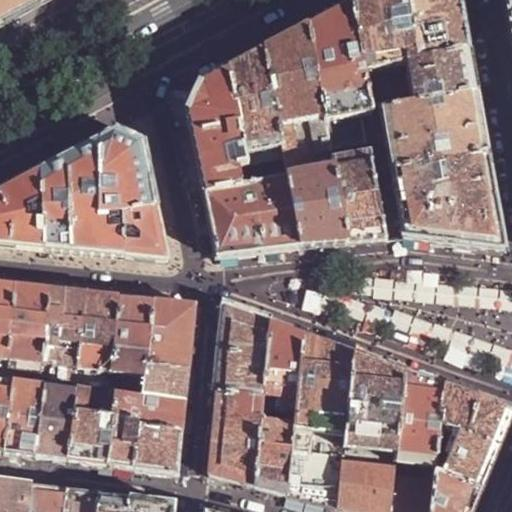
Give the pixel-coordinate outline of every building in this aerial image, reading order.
[(0,0),(0,25),(3,23),(17,16),(47,0),(0,0)] [(361,0),(350,6),(362,75),(403,68),(417,66),(416,65),(402,0),(361,0)] [(402,0),(416,65),(467,56),(462,28),(457,0),(402,0)] [(511,0),(503,0),(507,20),(511,19),(511,0)] [(324,20),(305,30),(322,123),(323,125),(361,118),(369,116),(362,75),(350,6),(324,20)] [(289,39),(261,54),(276,132),(291,129),(307,126),(322,123),(305,30),(289,39)] [(241,65),(225,73),(242,158),(280,150),(279,147),(276,132),(261,54),(241,65)] [(472,81),(467,56),(416,65),(417,66),(403,68),(411,108),(474,97),(472,81)] [(403,68),(362,75),(369,116),(380,114),(411,108),(403,68)] [(225,73),(197,87),(191,101),(185,115),(196,162),(203,197),(239,191),(239,189),(235,172),(244,170),(242,158),(225,73)] [(479,123),(474,97),(411,108),(380,114),(391,175),(485,157),(479,123)] [(361,118),(323,125),(325,138),(328,152),(366,145),(361,118)] [(323,125),(322,123),(307,126),(310,141),(325,138),(323,125)] [(310,141),(307,126),(291,129),(294,144),(300,177),(331,171),(330,164),(328,155),(313,158),(310,141)] [(291,129),(276,132),(279,147),(294,144),(291,129)] [(120,216),(154,211),(146,171),(141,146),(127,140),(114,133),(95,143),(98,217),(120,216)] [(325,138),(310,141),(313,158),(328,155),(328,152),(325,138)] [(95,143),(65,158),(70,255),(99,258),(122,260),(120,216),(98,217),(95,143)] [(286,180),(300,177),(294,144),(279,147),(280,150),(282,163),(286,180)] [(366,245),(386,243),(369,156),(366,145),(328,152),(328,155),(330,164),(331,171),(346,247),(366,245)] [(280,150),(242,158),(244,170),(245,170),(282,163),(280,150)] [(391,175),(403,242),(503,254),(493,201),(485,157),(391,175)] [(65,158),(38,173),(42,252),(70,255),(65,158)] [(282,163),(245,170),(249,187),(286,180),(282,163)] [(244,170),(235,172),(239,189),(249,187),(245,170),(244,170)] [(316,250),(346,247),(331,171),(300,177),(286,180),(299,252),(316,250)] [(7,190),(0,193),(0,247),(42,252),(38,173),(7,190)] [(260,256),(299,252),(286,180),(249,187),(239,189),(239,191),(203,197),(216,260),(260,256)] [(154,211),(120,216),(122,260),(166,264),(159,232),(154,211)] [(0,287),(0,360),(6,361),(15,289),(0,287)] [(29,290),(15,289),(6,361),(40,365),(49,292),(29,290)] [(62,294),(49,292),(40,365),(75,370),(84,296),(62,294)] [(97,297),(84,296),(75,370),(112,374),(112,373),(110,372),(118,300),(97,297)] [(132,301),(118,300),(110,372),(112,373),(144,377),(145,367),(153,303),(132,301)] [(175,306),(153,303),(145,367),(188,372),(190,350),(195,308),(175,306)] [(216,396),(262,400),(262,399),(269,328),(224,312),(216,396)] [(284,333),(269,328),(262,399),(276,400),(295,402),(301,339),(284,333)] [(293,428),(293,432),(344,439),(353,357),(301,339),(295,402),(295,407),(294,415),(293,428)] [(403,375),(353,357),(344,439),(343,450),(394,456),(403,375)] [(40,365),(6,361),(5,372),(13,373),(39,376),(40,365)] [(75,370),(40,365),(39,376),(46,377),(74,380),(75,370)] [(186,385),(188,372),(145,367),(144,377),(142,388),(141,398),(184,404),(186,385)] [(112,374),(75,370),(74,380),(78,381),(76,392),(76,394),(92,394),(92,396),(114,397),(115,396),(114,396),(113,385),(112,374)] [(5,372),(0,371),(0,382),(11,384),(13,373),(5,372)] [(13,373),(11,384),(45,389),(46,377),(39,376),(13,373)] [(144,377),(112,373),(112,374),(113,385),(142,388),(144,377)] [(442,389),(403,375),(394,456),(393,466),(434,471),(438,429),(442,389)] [(46,377),(45,389),(76,392),(78,381),(74,380),(46,377)] [(0,454),(2,454),(11,384),(0,382),(0,454)] [(21,457),(34,458),(45,389),(11,384),(2,454),(21,457)] [(142,388),(113,385),(114,396),(115,396),(141,399),(141,398),(142,388)] [(53,461),(67,462),(76,394),(76,392),(45,389),(34,458),(53,461)] [(511,414),(442,389),(438,429),(455,436),(439,477),(480,493),(498,448),(511,414)] [(91,465),(107,468),(113,420),(113,419),(89,416),(92,396),(92,394),(76,394),(67,462),(91,465)] [(114,397),(92,396),(89,416),(113,419),(114,397)] [(183,416),(184,404),(141,398),(141,399),(115,396),(114,397),(113,419),(113,420),(136,424),(135,429),(181,435),(183,416)] [(212,438),(208,478),(226,482),(253,489),(260,424),(261,411),(262,400),(216,396),(212,438)] [(262,400),(261,411),(275,412),(276,400),(262,399),(262,400)] [(276,400),(275,412),(287,414),(288,406),(295,407),(295,402),(276,400)] [(275,412),(261,411),(260,424),(293,428),(294,415),(287,414),(275,412)] [(113,420),(107,468),(127,470),(176,476),(179,455),(181,435),(135,429),(136,424),(113,420)] [(273,495),(286,498),(291,453),(293,432),(293,428),(260,424),(253,489),(273,495)] [(344,439),(293,432),(291,453),(342,459),(342,456),(343,450),(344,439)] [(394,456),(343,450),(342,456),(342,459),(341,466),(392,471),(393,466),(394,456)] [(291,453),(286,498),(310,504),(336,511),(341,466),(342,459),(291,453)] [(339,511),(387,511),(391,481),(392,471),(341,466),(336,511),(339,511)] [(434,471),(393,466),(392,471),(391,481),(432,486),(433,475),(434,471)] [(429,511),(472,511),(480,493),(439,477),(433,475),(432,486),(429,511)] [(429,511),(432,486),(391,481),(387,511),(429,511)] [(0,484),(0,507),(8,486),(0,484)] [(20,488),(8,486),(0,507),(0,511),(30,511),(34,489),(20,488)] [(46,490),(34,489),(30,511),(64,511),(67,493),(46,490)] [(81,495),(67,493),(64,511),(96,511),(99,497),(81,495)] [(126,511),(128,501),(99,497),(96,511),(126,511)] [(174,511),(175,506),(128,501),(126,511),(174,511)]
